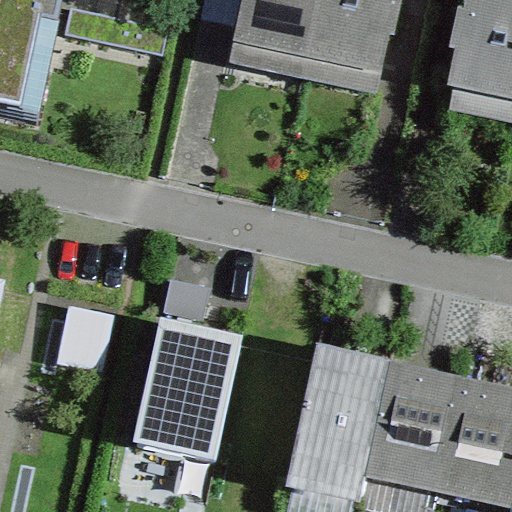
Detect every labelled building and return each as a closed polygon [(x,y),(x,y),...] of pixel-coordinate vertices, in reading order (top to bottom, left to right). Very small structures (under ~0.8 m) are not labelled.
[(0,0),(0,117),(38,126),(65,0),(0,0)] [(233,26),(238,0),(209,0),(205,20),(233,26)] [(253,0),(255,0),(245,45),(309,59),(322,0),(253,0)] [(387,0),(322,0),(309,59),(371,73),(380,33),(388,35),(394,8),(386,6),(387,0)] [(511,102),(511,0),(478,0),(473,25),(462,23),(456,51),(468,54),(460,92),(511,102)] [(169,32),(72,11),(66,37),(163,58),(169,32)] [(111,322),(72,314),(62,363),(101,371),(111,322)] [(243,345),(165,328),(138,447),(217,464),(243,345)] [(389,377),(315,361),(289,485),(362,500),(368,475),(389,377)] [(462,392),(389,377),(368,475),(441,490),(462,392)] [(511,402),(462,392),(441,490),(511,505),(511,402)]
